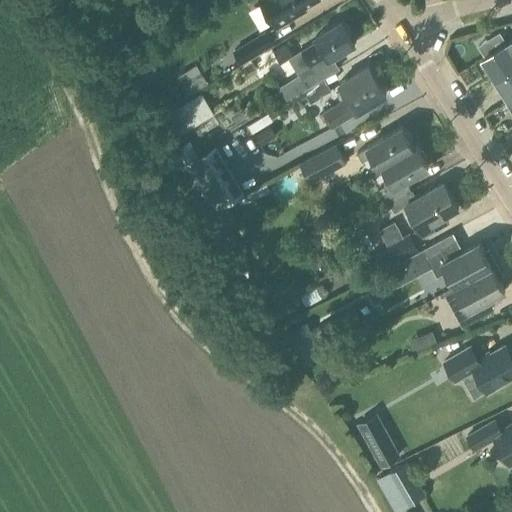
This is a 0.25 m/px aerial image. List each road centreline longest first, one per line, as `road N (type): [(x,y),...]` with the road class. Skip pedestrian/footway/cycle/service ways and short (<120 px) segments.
road 1 (unknown): [(1,0),(96,117),(143,255),(177,303),(243,372),(315,411),(369,511)]
road 2 (unclassified): [(511,200),(399,22)]
